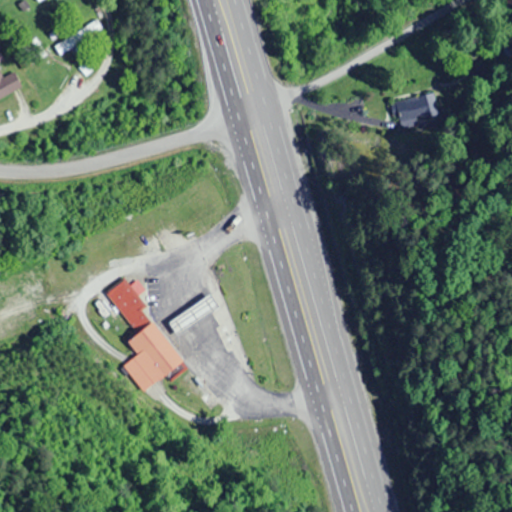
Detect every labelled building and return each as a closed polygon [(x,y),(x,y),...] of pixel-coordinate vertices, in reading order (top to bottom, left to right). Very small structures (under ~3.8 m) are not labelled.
[(54,45),(59,55),(104,31),(98,20),(54,45)] [(0,97),(21,88),(14,71),(1,77),(0,73),(0,60),(3,59),(0,52),(0,97)] [(440,120),(436,92),(386,100),(391,129),(440,120)] [(182,360),(120,280),(104,292),(135,332),(125,340),(135,354),(122,365),(141,391),(182,360)] [(216,306),(207,293),(167,322),(177,335),(216,306)]
